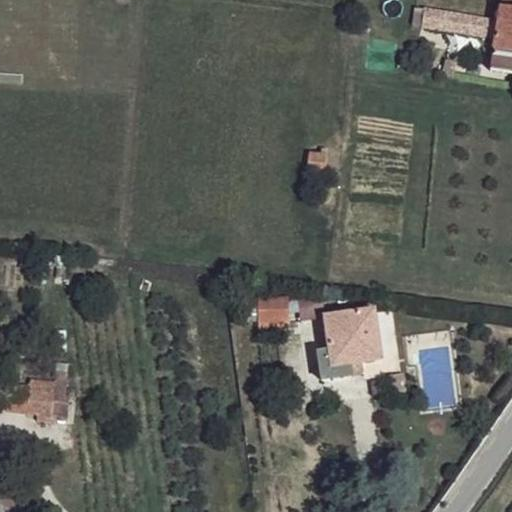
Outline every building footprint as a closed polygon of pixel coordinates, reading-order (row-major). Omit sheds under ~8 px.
[(511,0),(504,0),(500,24),(496,44),(496,52),(511,54),(511,0)] [(500,24),(430,13),(427,32),(496,44),(500,24)] [(511,54),(496,52),(495,61),(511,64),(511,54)] [(328,156),(312,156),(311,175),(329,176),(328,156)] [(321,315),(319,289),(253,293),(255,329),(283,328),(282,318),(321,315)] [(374,310),(327,317),(331,349),(334,366),(350,365),(382,361),(374,310)] [(331,349),(318,350),(323,381),(353,377),(350,365),(334,366),(331,349)] [(57,380),(33,377),(32,383),(30,410),(38,411),(38,418),(53,419),(57,380)] [(25,383),(7,382),(6,410),(24,410),(25,383)] [(24,410),(30,410),(32,383),(25,383),(24,410)]
